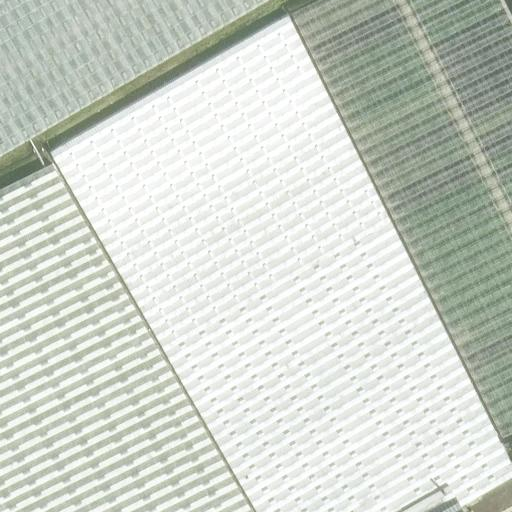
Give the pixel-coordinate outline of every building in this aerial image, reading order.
[(0,0),(0,157),(19,146),(182,50),(270,0),(0,0)] [(511,435),(511,28),(498,0),(319,0),(290,15),(321,80),(358,153),(434,306),(501,441),(511,435)] [(399,511),(446,485),(460,507),(511,477),(511,468),(506,457),(350,142),(287,16),(187,74),(50,153),(73,192),(126,285),(202,420),(255,511),(348,511),(351,511),(399,511)] [(0,511),(251,511),(185,397),(107,260),(52,163),(0,189),(0,511)] [(462,511),(460,507),(446,485),(399,511),(462,511)]
